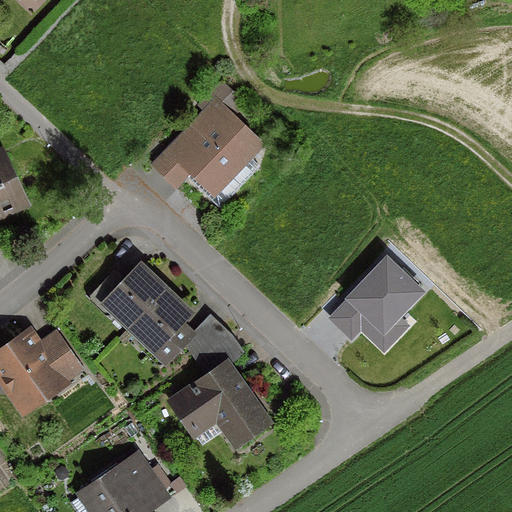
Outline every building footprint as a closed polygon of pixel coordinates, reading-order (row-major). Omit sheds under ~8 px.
[(215,79),(206,88),(216,97),(225,87),(215,79)] [(214,103),(169,151),(212,192),(257,145),(214,103)] [(0,206),(22,197),(5,158),(0,160),(0,206)] [(424,292),(388,258),(349,298),(385,333),(424,292)] [(92,291),(128,326),(162,291),(138,268),(124,283),(111,271),(92,291)] [(162,291),(128,326),(164,360),(184,340),(171,328),(185,313),(162,291)] [(36,349),(25,334),(0,351),(0,378),(1,378),(23,409),(60,383),(59,382),(78,368),(55,335),(36,349)] [(196,360),(211,350),(201,338),(187,348),(196,360)] [(234,445),(266,422),(224,363),(170,402),(188,427),(211,411),(234,445)] [(90,509),(92,511),(132,511),(148,502),(132,479),(128,482),(119,468),(84,492),(94,506),(90,509)]
